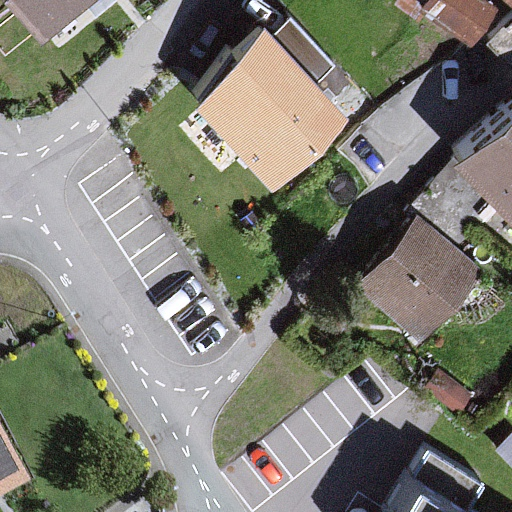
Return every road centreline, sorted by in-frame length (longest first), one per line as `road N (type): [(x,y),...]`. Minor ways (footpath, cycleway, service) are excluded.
road 1 (residential): [(172,430),(343,222),(508,59)]
road 2 (residential): [(19,184),(172,430)]
